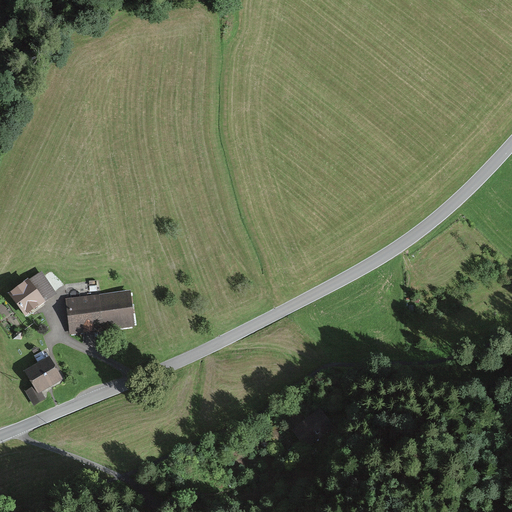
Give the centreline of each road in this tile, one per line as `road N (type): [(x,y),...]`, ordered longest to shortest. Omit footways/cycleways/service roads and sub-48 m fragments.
road 1 (tertiary): [(511,143),(414,235),(365,266),(229,338),(0,436)]
road 2 (track): [(13,431),(168,493),(213,497),(273,469),(291,446)]
